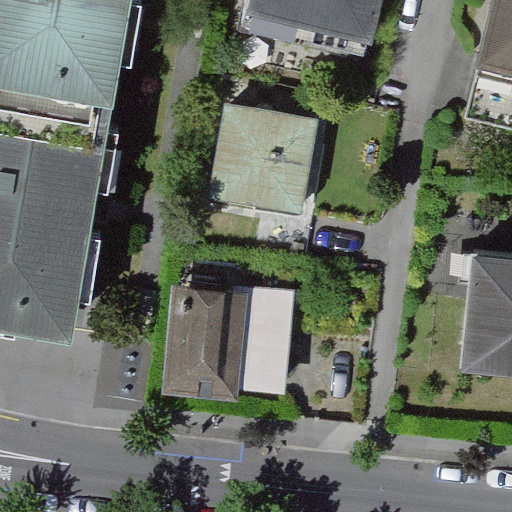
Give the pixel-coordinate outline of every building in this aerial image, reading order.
[(0,0),(0,64),(115,84),(128,0),(0,0)] [(374,0),(250,0),(250,3),(367,31),(374,0)] [(511,0),(495,0),(467,111),(511,122),(511,0)] [(115,84),(0,64),(0,304),(76,317),(115,84)] [(323,112),(228,97),(212,192),(307,208),(323,112)] [(511,245),(474,241),(462,355),(511,360),(511,245)] [(295,286),(172,277),(163,386),(242,392),(242,382),(287,385),(295,286)]
